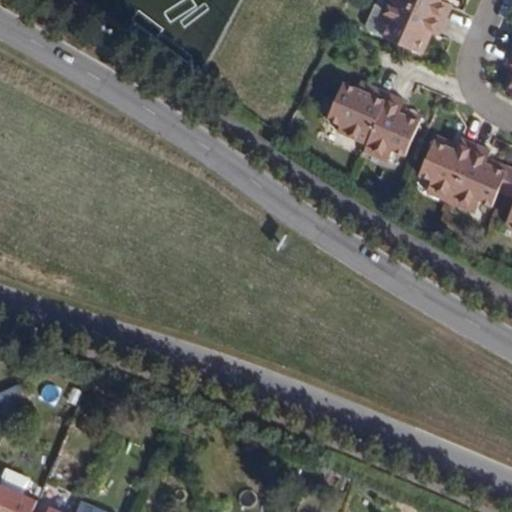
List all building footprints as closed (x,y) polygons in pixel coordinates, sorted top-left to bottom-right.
[(388,0),(375,0),(366,21),(368,29),(383,35),(387,25),(380,21),(388,0)] [(437,35),(444,19),(401,0),(388,0),(380,21),(387,25),(383,35),(382,36),(414,50),(421,35),(416,33),(419,28),(430,32),(437,35)] [(401,0),(444,19),(450,4),(444,1),(440,0),(401,0)] [(421,35),(414,50),(421,53),(430,32),(419,28),(416,33),(421,35)] [(511,66),(511,65),(501,88),(506,90),(511,76),(511,66)] [(336,128),(367,141),(389,91),(366,80),(361,91),(354,89),(356,82),(342,77),(326,114),(340,119),(336,128)] [(366,80),(359,77),(356,82),(354,89),(361,91),(366,80)] [(389,91),(367,141),(366,143),(391,154),(393,149),(406,154),(421,119),(405,113),(402,119),(396,117),(402,104),(405,98),(389,91)] [(423,113),(402,104),(396,117),(402,119),(405,113),(421,119),(423,113)] [(458,144),(436,135),(434,139),(450,146),(447,153),(454,155),(458,144)] [(476,144),(461,137),(458,144),(454,155),(447,153),(450,146),(434,139),(418,174),(430,179),(427,184),(453,195),(476,144)] [(391,154),(366,143),(364,148),(389,160),(391,154)] [(492,151),(476,144),(453,195),(478,206),(479,202),(492,207),(499,190),(507,173),(492,166),(489,172),(484,170),(489,158),(492,151)] [(492,166),(507,173),(509,169),(510,167),(489,158),(484,170),(489,172),(492,166)] [(511,169),(509,169),(507,173),(499,190),(508,194),(511,185),(511,169)] [(450,201),(453,195),(427,184),(424,190),(450,201)] [(478,206),(453,195),(450,201),(475,213),(478,206)] [(0,511),(37,511),(43,500),(27,494),(34,479),(11,469),(5,483),(3,482),(0,489),(0,511)]
